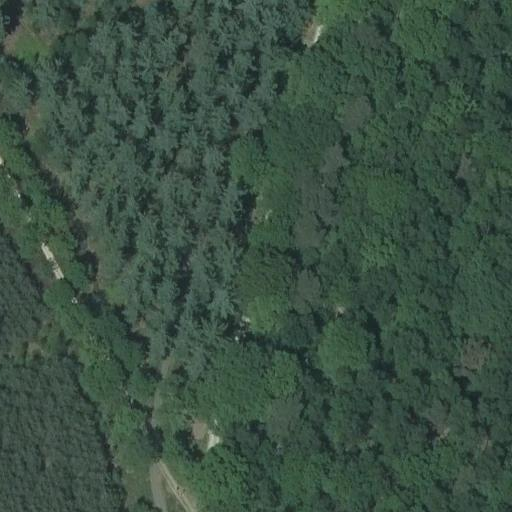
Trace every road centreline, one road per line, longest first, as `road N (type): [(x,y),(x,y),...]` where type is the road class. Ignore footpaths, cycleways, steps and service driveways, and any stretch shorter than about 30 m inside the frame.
road 1 (unknown): [(327,0),(192,495)]
road 2 (track): [(192,495),(0,151)]
